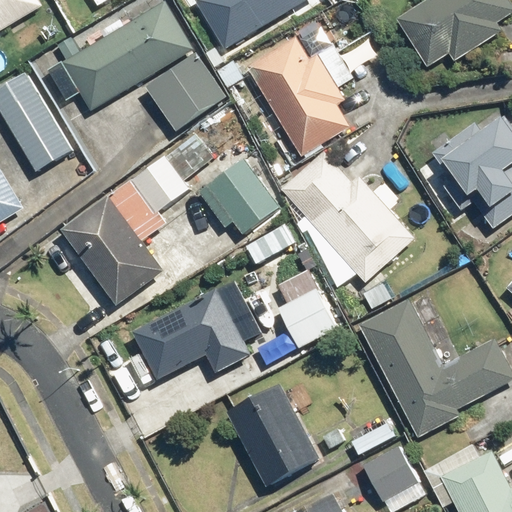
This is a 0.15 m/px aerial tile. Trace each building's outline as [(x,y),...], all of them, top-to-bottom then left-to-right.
[(0,0),(0,34),(47,7),(42,0),(0,0)] [(198,0),(228,51),(312,0),(198,0)] [(511,0),(431,0),(400,20),(431,69),(453,55),(458,63),(506,32),(501,24),(511,16),(511,0)] [(83,94),(94,112),(199,51),(170,2),(128,26),(124,20),(104,32),(108,38),(83,53),(74,38),(61,46),(69,61),(51,71),(69,102),(83,94)] [(301,38),(251,68),(305,159),(355,129),(341,105),(349,100),(339,83),(354,74),(337,46),(313,60),(301,38)] [(201,54),(150,88),(180,132),(231,98),(201,54)] [(237,59),(218,70),(231,90),(249,79),(237,59)] [(30,74),(0,91),(0,105),(40,173),(75,152),(30,74)] [(203,124),(219,145),(247,124),(232,104),(203,124)] [(477,202),(497,230),(511,219),(511,122),(509,118),(487,134),(479,123),(436,154),(455,181),(447,186),(465,210),(477,202)] [(329,154),(287,191),(369,284),(419,240),(364,177),(356,184),(329,154)] [(66,230),(120,307),(169,273),(147,242),(171,224),(163,212),(194,191),(170,157),(66,230)] [(283,209),(247,160),(203,193),(229,228),(237,223),(247,236),(283,209)] [(0,226),(28,210),(0,162),(0,226)] [(221,290),(137,334),(162,381),(210,356),(220,375),(255,357),(221,290)] [(322,290),(283,310),(303,350),(342,330),(322,290)] [(363,326),(421,439),(465,417),(461,411),(511,384),(511,365),(499,340),(447,366),(413,300),(363,326)] [(325,460),(285,385),(231,413),(271,488),(325,460)] [(353,439),(362,456),(400,437),(397,432),(396,432),(389,420),(353,439)] [(367,467),(387,503),(423,484),(403,448),(367,467)] [(445,478),(461,511),(511,511),(511,481),(497,452),(445,478)] [(306,511),(347,511),(339,495),(306,511)]
